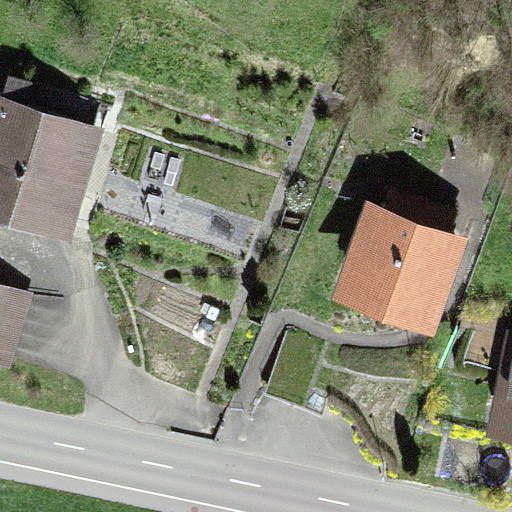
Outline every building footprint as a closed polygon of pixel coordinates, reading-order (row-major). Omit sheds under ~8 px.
[(52,204),(78,212),(90,173),(64,165),(86,96),(10,72),(0,103),(0,190),(17,197),(20,208),(35,213),(52,204)] [(424,303),(449,234),(442,232),(450,210),(392,189),(384,210),(377,207),(351,275),(424,303)] [(23,292),(0,285),(0,353),(3,355),(23,292)] [(266,386),(323,406),(343,350),(287,330),(266,386)] [(511,344),(498,415),(511,418),(511,344)]
